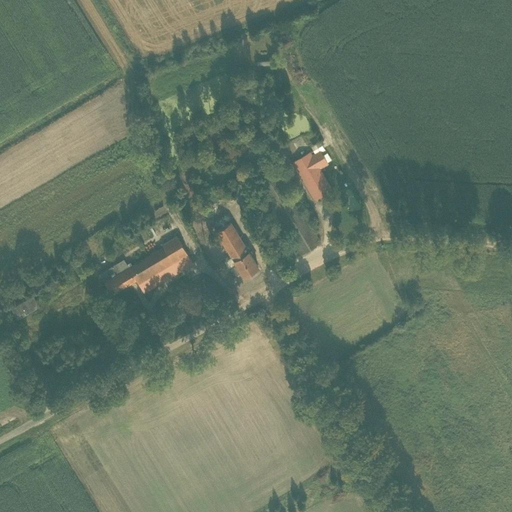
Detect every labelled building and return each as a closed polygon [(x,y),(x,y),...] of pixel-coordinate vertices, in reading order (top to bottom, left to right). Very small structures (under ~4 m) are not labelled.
[(321,242),(249,123),(229,136),(300,255),(321,242)] [(322,168),(326,166),(328,165),(321,151),(325,150),(320,141),(311,146),(314,152),(312,154),(310,151),(292,161),(296,168),(313,199),(333,188),(322,168)] [(236,263),(228,268),(233,276),(241,271),(243,275),(244,275),(245,276),(247,277),(250,275),(250,273),(249,272),(258,266),(253,258),(230,221),(216,229),(236,263)] [(124,258),(99,273),(112,294),(136,279),(144,292),(193,263),(177,235),(162,244),(163,246),(129,266),(124,258)] [(173,292),(167,296),(167,303),(173,306),(179,303),(179,295),(173,292)] [(33,296),(11,308),(16,317),(17,318),(39,306),(38,304),(33,296)]
